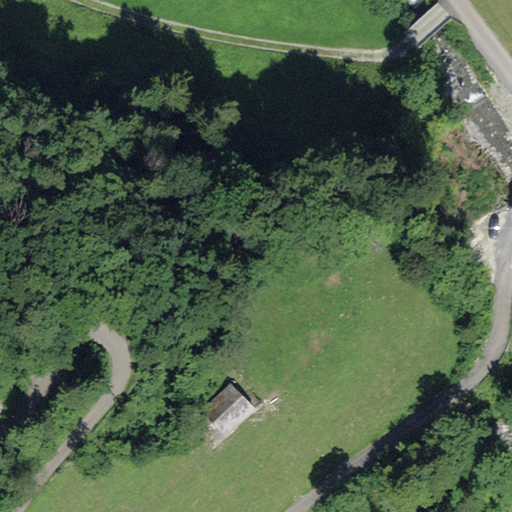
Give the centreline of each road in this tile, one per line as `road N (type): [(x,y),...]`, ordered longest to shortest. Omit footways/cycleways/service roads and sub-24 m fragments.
road 1 (unclassified): [(0,434),(83,334),(104,334),(123,368),(114,394),(15,511)]
road 2 (unclassified): [(297,511),(489,359),(511,270)]
